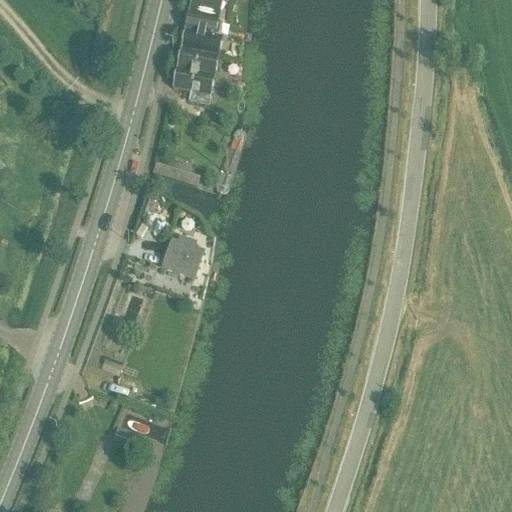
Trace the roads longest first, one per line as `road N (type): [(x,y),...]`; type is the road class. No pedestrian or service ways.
road 1 (tertiary): [(332,511),(397,280),(425,0)]
road 2 (secondary): [(0,493),(67,332),(160,0)]
road 3 (track): [(0,15),(69,87),(133,115)]
